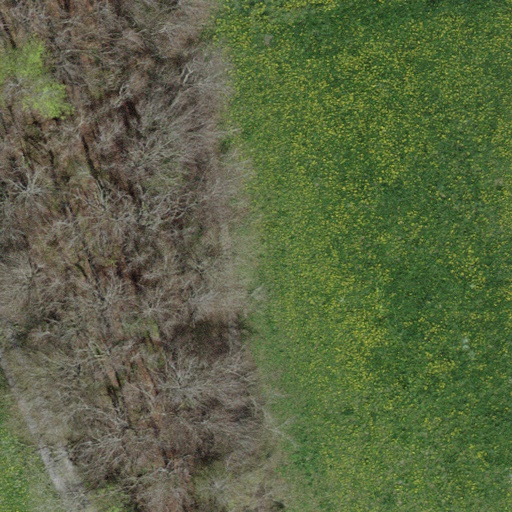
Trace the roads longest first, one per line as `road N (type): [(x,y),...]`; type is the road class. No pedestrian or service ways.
road 1 (track): [(253,511),(236,434),(215,128)]
road 2 (track): [(81,511),(0,334)]
